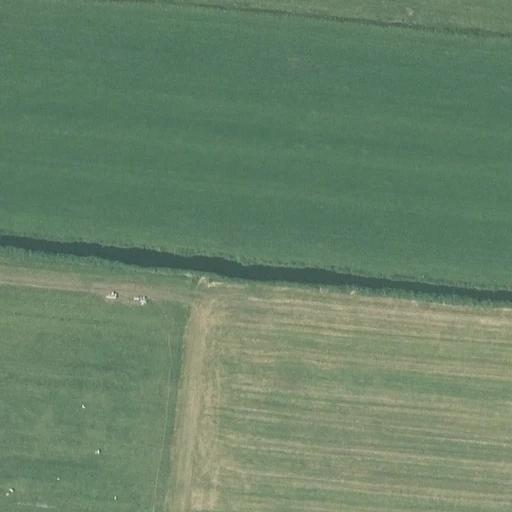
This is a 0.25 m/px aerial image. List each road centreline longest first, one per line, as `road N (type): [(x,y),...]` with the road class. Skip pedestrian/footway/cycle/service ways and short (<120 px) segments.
road 1 (track): [(181,511),(198,297),(0,279)]
road 2 (track): [(198,297),(511,328)]
